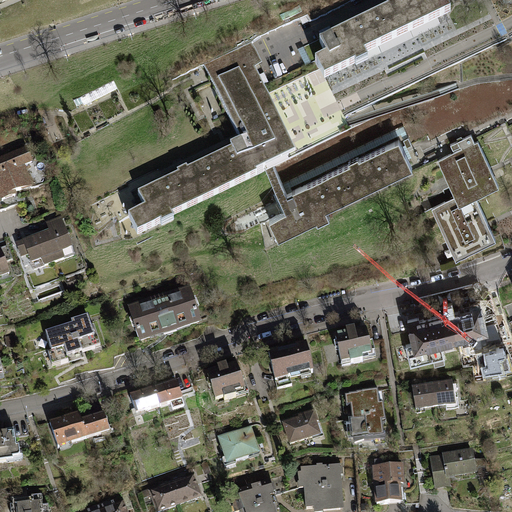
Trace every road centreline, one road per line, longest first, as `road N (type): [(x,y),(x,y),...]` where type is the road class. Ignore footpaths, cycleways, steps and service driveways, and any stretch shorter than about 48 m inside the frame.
road 1 (residential): [(511,261),(0,408)]
road 2 (tertiary): [(175,0),(0,56)]
